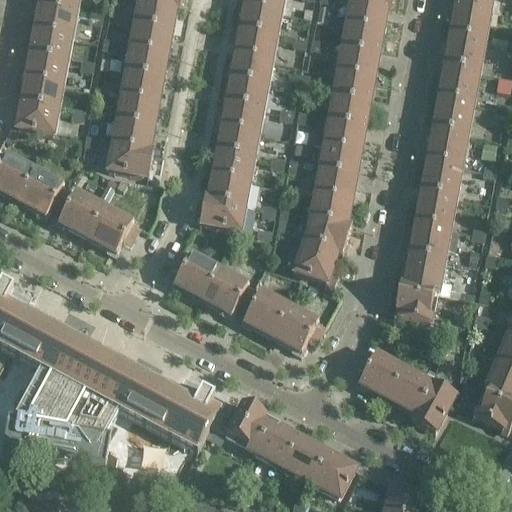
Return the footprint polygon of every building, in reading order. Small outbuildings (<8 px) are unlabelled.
[(74,19),(77,0),(42,0),(40,13),(74,19)] [(180,15),(183,0),(143,0),(142,6),(176,13),(176,14),(180,15)] [(279,19),(282,0),(247,0),(245,13),(279,19)] [(392,14),(392,0),(354,0),(353,8),(387,14),(392,14)] [(488,15),(491,0),(458,0),(456,0),(455,0),(454,9),(488,15)] [(171,38),(176,14),(176,13),(142,6),(137,31),(171,38)] [(382,38),(385,22),(387,14),(353,8),(349,32),(382,38)] [(483,47),(488,15),(454,9),(453,18),(455,19),(451,41),(483,47)] [(70,44),(74,19),(40,13),(36,37),(70,44)] [(274,44),(279,19),(245,13),(240,37),(274,44)] [(167,62),(170,46),(171,38),(137,31),(133,55),(167,62)] [(378,63),(382,38),(349,32),(344,56),(378,63)] [(65,68),(70,44),(36,37),(31,61),(65,68)] [(270,68),(274,44),(240,37),(236,61),(270,68)] [(477,78),(483,47),(451,41),(447,63),(444,63),(443,72),(477,78)] [(162,86),(167,62),(133,55),(128,79),(162,86)] [(373,87),(376,71),(378,63),(344,56),(340,81),(373,87)] [(60,92),(65,68),(31,61),(27,86),(60,92)] [(265,92),(270,68),(236,61),(231,86),(265,92)] [(471,110),(477,78),(443,72),(441,81),(444,82),(439,104),(471,110)] [(158,110),(161,94),(162,86),(128,79),(124,104),(158,110)] [(369,111),(373,87),(340,81),(335,105),(369,111)] [(56,116),(60,92),(27,86),(22,110),(56,116)] [(261,116),(265,92),(231,86),(227,110),(261,116)] [(153,134),(158,110),(124,104),(120,128),(153,134)] [(465,141),(471,110),(439,104),(435,126),(433,126),(431,135),(465,141)] [(364,135),(369,111),(335,105),(331,129),(364,135)] [(51,141),(56,116),(22,110),(17,135),(51,141)] [(256,140),(261,116),(227,110),(223,134),(256,140)] [(149,158),(152,142),(153,134),(120,128),(115,153),(149,159),(149,158)] [(360,160),(363,143),(364,135),(331,129),(326,153),(360,160)] [(252,165),(256,140),(223,134),(218,158),(252,165)] [(459,173),(465,141),(431,135),(429,144),(432,144),(428,167),(459,173)] [(149,184),(153,160),(154,159),(149,158),(149,159),(115,153),(110,177),(149,184)] [(356,184),(360,160),(326,153),(322,178),(356,184)] [(247,189),(252,165),(218,158),(214,183),(247,189)] [(0,196),(18,207),(33,179),(5,164),(6,162),(0,159),(0,196)] [(454,204),(459,173),(428,167),(424,189),(421,188),(419,198),(454,204)] [(351,208),(354,191),(356,184),(322,178),(317,202),(351,208)] [(62,209),(69,196),(62,193),(61,194),(33,179),(18,207),(39,218),(38,221),(47,225),(47,224),(46,224),(56,205),(62,209)] [(243,213),(247,189),(214,183),(209,206),(209,207),(243,213)] [(88,244),(103,216),(75,201),(76,200),(69,196),(62,209),(68,212),(59,230),(58,230),(57,231),(66,235),(67,233),(88,244)] [(448,236),(454,204),(419,198),(418,207),(420,207),(416,230),(448,236)] [(347,231),(351,208),(317,202),(313,226),(347,232),(347,231)] [(238,238),(243,213),(209,207),(209,206),(206,205),(206,204),(205,204),(200,231),(201,232),(201,231),(238,238)] [(135,244),(140,235),(132,230),(131,231),(103,216),(88,244),(109,256),(108,258),(116,262),(117,261),(116,261),(127,240),(135,244)] [(342,261),(352,233),(347,231),(347,232),(313,226),(310,240),(307,249),(338,259),(342,261)] [(442,267),(448,236),(416,230),(412,252),(410,251),(408,261),(442,267)] [(330,280),(336,264),(338,259),(307,249),(297,279),(327,289),(324,299),(332,301),(335,291),(330,290),(333,281),(330,280)] [(204,306),(219,278),(190,263),(191,262),(183,257),(177,267),(185,271),(174,292),(173,292),(172,293),(181,297),(182,295),(204,306)] [(436,298),(442,267),(408,261),(406,270),(409,270),(405,292),(400,291),(400,292),(438,300),(438,298),(436,298)] [(247,308),(254,295),(247,292),(246,293),(219,278),(204,306),(224,318),(223,320),(231,324),(232,323),(231,323),(241,305),(247,308)] [(182,402),(108,362),(109,360),(108,357),(98,351),(95,352),(94,354),(20,314),(25,304),(26,304),(27,302),(3,289),(3,288),(1,287),(1,289),(0,288),(0,352),(40,375),(52,381),(97,405),(119,417),(197,459),(212,433),(220,417),(224,409),(214,403),(215,402),(213,401),(213,402),(188,389),(187,391),(188,391),(182,402)] [(428,330),(434,300),(438,301),(438,300),(400,292),(394,324),(428,330)] [(273,344),(288,316),(260,300),(261,299),(254,295),(247,308),(253,311),(243,329),(242,330),(251,335),(252,332),(273,344)] [(320,344),(325,334),(317,329),(316,331),(288,316),(273,344),(294,355),(293,357),(301,362),(302,361),(301,360),(312,339),(320,344)] [(511,371),(511,338),(507,351),(501,364),(498,363),(497,365),(511,371)] [(388,406),(403,377),(375,362),(376,361),(368,356),(362,366),(370,371),(359,391),(358,391),(357,392),(366,397),(367,394),(388,406)] [(511,371),(497,365),(496,367),(500,369),(488,395),(487,394),(486,395),(511,407),(511,371)] [(52,381),(40,375),(14,426),(7,424),(3,455),(105,474),(110,443),(106,443),(119,417),(97,405),(90,419),(45,394),(52,381)] [(415,423),(433,389),(431,388),(430,392),(403,377),(388,406),(408,417),(407,419),(415,423)] [(475,391),(480,383),(469,377),(465,386),(475,391)] [(435,440),(456,401),(433,389),(415,423),(412,427),(435,440)] [(508,440),(511,431),(511,407),(486,395),(486,397),(489,398),(477,425),(508,440)] [(254,459),(272,427),(272,428),(273,426),(244,410),(236,426),(228,441),(254,455),(252,458),(254,459)] [(212,433),(228,441),(236,426),(220,417),(212,433)] [(284,473),(299,445),(279,434),(280,432),(272,427),(254,459),(253,462),(256,463),(258,459),(284,473)] [(310,492),(329,458),(320,453),(319,456),(299,445),(284,473),(310,487),(308,491),(310,492)] [(341,504),(356,475),(335,464),(337,462),(329,458),(310,492),(312,493),(314,489),(341,504)] [(423,511),(426,502),(390,494),(388,499),(391,500),(388,511),(423,511)] [(371,509),(372,501),(362,499),(361,506),(371,509)]
